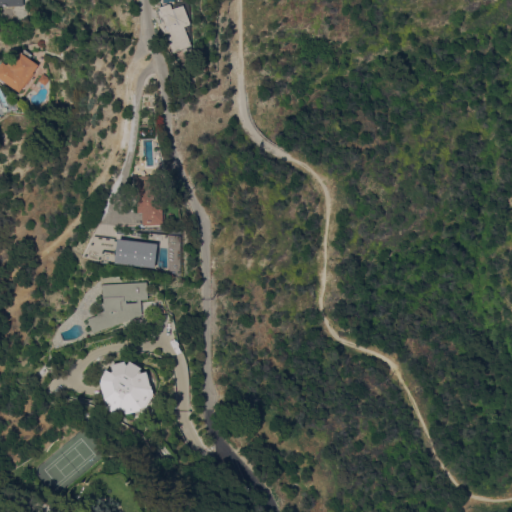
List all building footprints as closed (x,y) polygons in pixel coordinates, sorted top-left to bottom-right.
[(177,9),(188,5),(195,24),(188,27),(195,46),(177,52),(161,9),(175,3),(177,9)] [(33,74),(24,88),(23,87),(19,92),(0,79),(0,66),(3,62),(7,65),(11,60),(13,62),(20,52),(39,65),(33,74)] [(185,76),(183,64),(195,62),(197,74),(185,76)] [(50,79),(45,85),(38,81),(43,74),(50,79)] [(162,176),(163,201),(166,201),(166,223),(165,223),(165,224),(146,225),(145,212),(141,212),(140,197),(139,176),(162,176)] [(181,271),(182,235),(155,234),(155,242),(159,242),(158,266),(167,266),(167,271),(181,271)] [(91,258),(86,257),(87,255),(97,236),(148,240),(148,242),(161,244),(160,246),(164,246),(162,258),(159,257),(158,268),(104,262),(91,258)] [(106,285),(150,282),(151,299),(130,300),(130,303),(144,302),(145,315),(96,333),(91,319),(101,316),(101,314),(108,311),(106,285)] [(145,368),(144,370),(145,373),(150,372),(154,385),(155,386),(157,394),(150,407),(143,410),(144,411),(128,415),(127,410),(119,409),(115,413),(106,407),(109,404),(110,402),(105,383),(116,380),(118,376),(128,373),(127,373),(130,367),(133,361),(145,368)]
